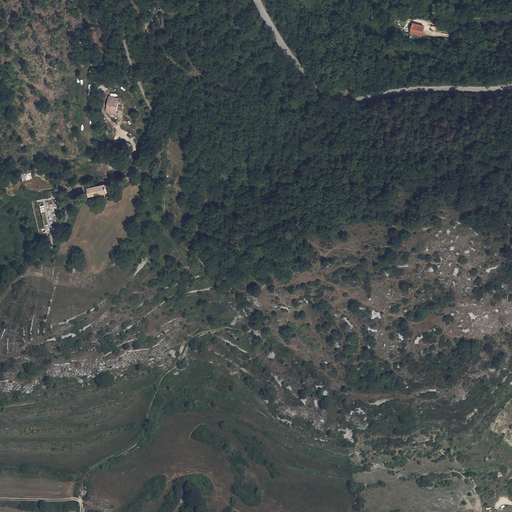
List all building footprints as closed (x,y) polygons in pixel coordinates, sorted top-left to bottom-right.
[(423,27),(411,26),(412,35),(423,34),(423,27)] [(119,100),(111,99),(108,112),(116,114),(119,100)] [(30,172),(21,175),(23,181),(32,179),(30,172)] [(106,185),(105,185),(86,189),(87,197),(108,192),(109,191),(109,190),(110,189),(110,188),(109,186),(108,186),(107,185),(106,185)] [(47,208),(54,206),(52,200),(45,203),(47,208)]
